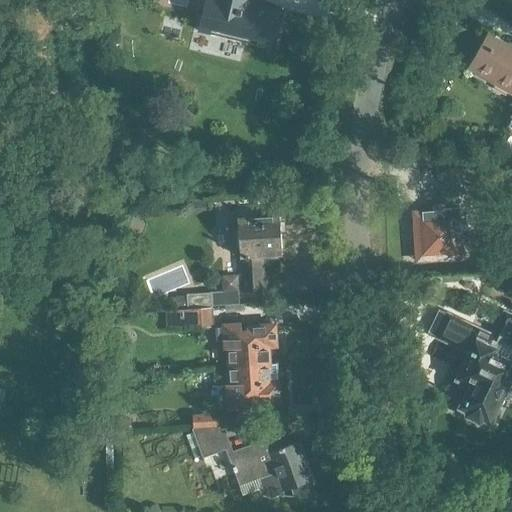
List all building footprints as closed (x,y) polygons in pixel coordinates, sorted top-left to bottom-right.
[(205,0),(200,28),(198,33),(257,46),(274,49),(282,12),(267,9),(265,13),(255,10),(256,7),(254,6),(255,0),(205,0)] [(511,46),(489,33),(470,66),(497,82),(499,79),(511,85),(511,86),(509,92),(511,94),(511,46)] [(117,162),(118,175),(130,174),(129,161),(117,162)] [(456,181),(455,168),(447,168),(448,182),(456,181)] [(192,199),(192,213),(207,212),(206,197),(192,199)] [(463,258),(460,207),(443,208),(443,206),(434,207),(434,211),(415,212),(418,261),(463,258)] [(234,253),(240,253),(241,272),(223,274),(224,290),(240,289),(240,293),(267,291),(266,273),(264,273),(263,256),(282,255),(279,216),(232,220),(229,224),(230,250),(234,253)] [(187,294),(177,294),(177,308),(188,307),(213,305),(212,291),(187,292),(187,294)] [(188,307),(177,308),(166,309),(167,330),(215,326),(213,305),(188,307)] [(448,314),(437,337),(460,348),(470,353),(456,383),(470,390),(462,407),(468,409),(469,414),(480,420),(484,417),(490,420),(499,400),(493,398),(500,382),(506,385),(511,372),(511,315),(505,312),(494,335),(448,314)] [(229,350),(230,368),(269,366),(268,346),(276,346),(275,325),(248,327),(248,333),(241,334),(240,325),(223,326),(224,350),(229,350)] [(277,365),(269,366),(230,368),(231,386),(213,387),(213,390),(211,390),(211,400),(214,400),(214,410),(228,409),(227,409),(228,408),(228,409),(245,408),(244,399),(253,399),(253,404),(279,403),(277,365)] [(190,429),(190,430),(218,428),(217,414),(191,416),(192,429),(190,429)] [(130,420),(114,421),(115,433),(131,432),(130,420)] [(191,432),(184,435),(193,459),(200,456),(201,459),(226,450),(218,428),(190,430),(191,432)] [(307,482),(312,481),(297,442),(270,453),(266,443),(251,449),(253,454),(242,458),(238,450),(227,454),(235,473),(239,471),(244,485),(261,479),(260,480),(259,482),(259,484),(259,485),(259,486),(259,487),(260,488),(260,490),(262,492),(262,493),(263,494),(265,495),(266,496),(268,497),(271,497),(273,497),(276,496),(278,495),(284,495),(283,492),(292,488),(295,496),(313,498),(307,482)]
